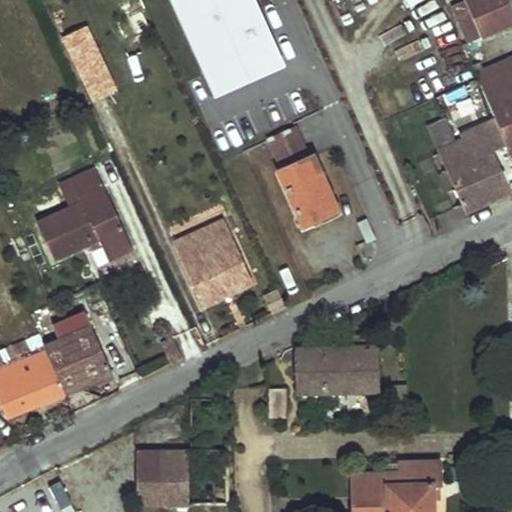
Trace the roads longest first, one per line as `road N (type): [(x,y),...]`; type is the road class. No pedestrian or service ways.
road 1 (residential): [(0,469),(511,210)]
road 2 (unknown): [(426,250),(311,0)]
